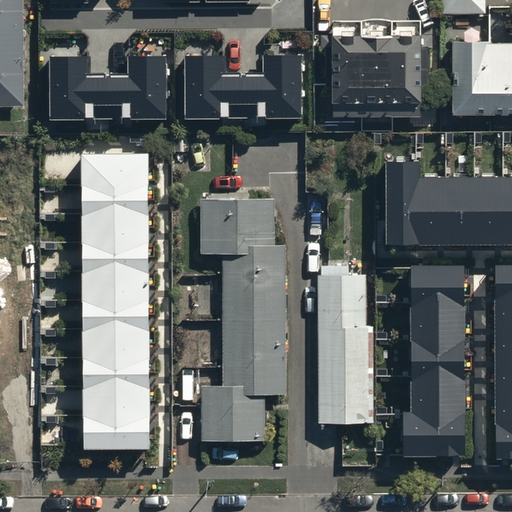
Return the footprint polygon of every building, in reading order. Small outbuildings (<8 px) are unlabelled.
[(0,0),(0,105),(22,106),(21,0),(0,0)] [(511,0),(440,0),(441,14),(511,12),(511,0)] [(422,32),(334,32),(334,121),(421,121),(422,32)] [(511,45),(455,46),(455,111),(511,110),(511,45)] [(90,59),(51,59),(52,124),(168,123),(167,58),(129,58),(130,77),(90,77),(90,59)] [(223,60),(184,60),(185,125),(301,124),(300,58),(263,59),(263,78),(223,78),(223,60)] [(511,130),(442,131),(442,173),(511,172),(511,130)] [(85,444),(150,444),(148,154),(83,155),(85,444)] [(388,242),(511,241),(511,173),(417,173),(417,158),(388,158),(388,242)] [(220,255),(220,384),(201,384),(201,438),(265,438),(265,393),(286,393),(286,243),(269,243),(269,199),(196,199),(196,255),(220,255)] [(331,199),(311,199),(312,254),(331,254),(331,199)] [(511,263),(494,264),(495,454),(511,454),(511,263)] [(404,407),(404,449),(465,449),(465,265),(411,265),(411,407),(404,407)] [(369,275),(319,275),(319,420),(369,420),(369,275)] [(43,298),(9,298),(9,334),(23,334),(23,359),(7,359),(7,372),(0,371),(0,422),(14,422),(14,431),(40,431),(40,332),(43,332),(43,298)]
